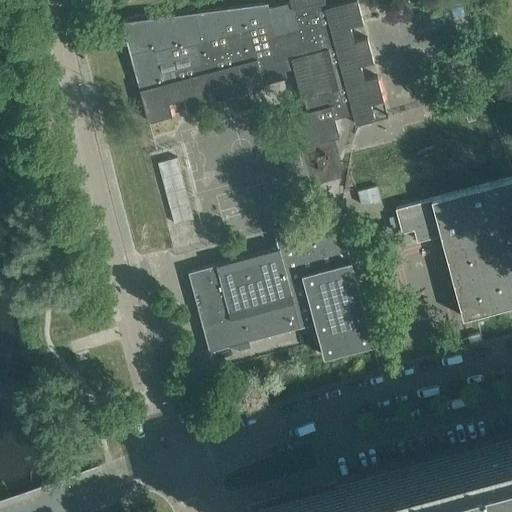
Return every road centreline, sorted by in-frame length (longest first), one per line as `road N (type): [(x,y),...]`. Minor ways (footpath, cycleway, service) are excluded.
road 1 (residential): [(168,467),(55,0)]
road 2 (residential): [(168,467),(511,357)]
